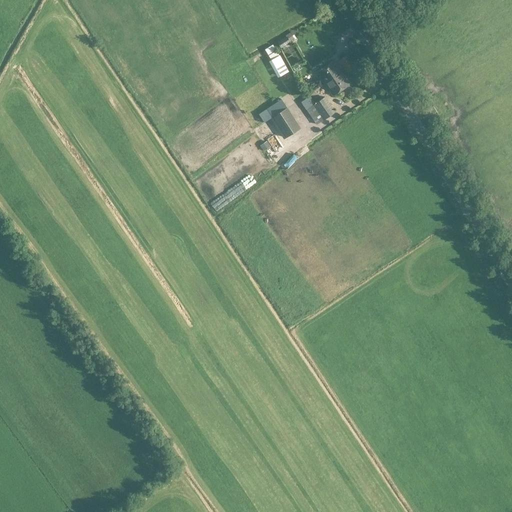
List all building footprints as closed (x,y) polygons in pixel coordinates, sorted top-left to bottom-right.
[(281,48),(289,42),(286,37),(277,42),(281,48)] [(273,45),(265,50),(272,61),(280,56),(273,45)] [(346,55),(339,60),(348,73),(355,68),(346,55)] [(324,84),(342,72),(334,60),(316,72),(324,84)] [(342,72),(324,84),(333,96),(350,84),(342,72)] [(313,105),(307,109),(317,124),(335,112),(325,97),(313,105)] [(272,117),(285,137),(298,128),(285,108),(272,117)] [(267,142),(261,146),(264,151),(270,146),(267,142)] [(282,164),(294,156),(290,150),(278,158),(282,164)]
